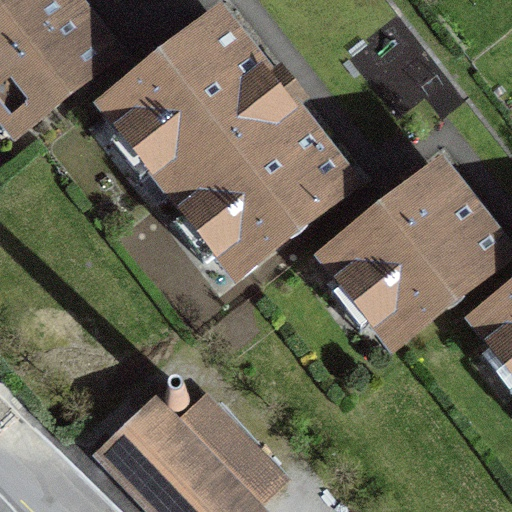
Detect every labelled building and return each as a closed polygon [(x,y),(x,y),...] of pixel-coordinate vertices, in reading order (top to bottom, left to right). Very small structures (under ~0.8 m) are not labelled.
[(0,0),(0,110),(16,132),(113,57),(88,25),(70,1),(69,0),(0,0)] [(279,103),(221,30),(114,113),(240,276),(348,193),(279,103)] [(429,189),(326,267),(391,351),(510,261),(446,176),(429,189)] [(511,379),(511,301),(474,330),(511,379)] [(242,511),(141,416),(85,474),(125,511),(242,511)]
